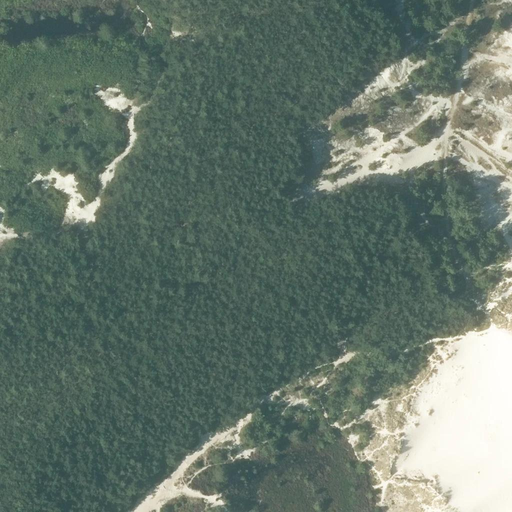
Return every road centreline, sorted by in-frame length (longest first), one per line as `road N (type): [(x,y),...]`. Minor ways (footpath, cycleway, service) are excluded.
road 1 (unknown): [(0,302),(126,269),(221,281),(244,227),(295,196),(443,147)]
road 2 (unknown): [(131,0),(146,22),(140,38),(153,69),(141,106),(129,116),(130,146),(85,215),(0,239)]
